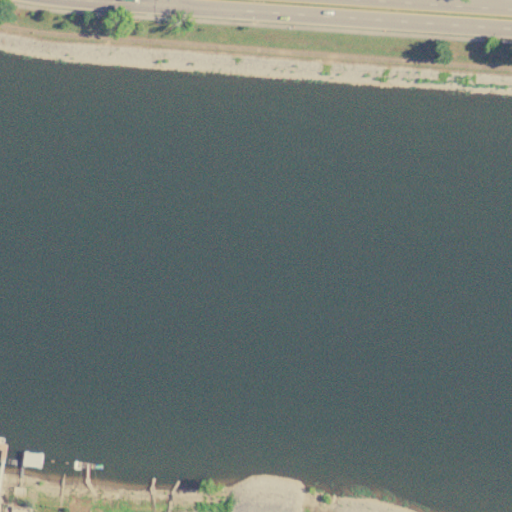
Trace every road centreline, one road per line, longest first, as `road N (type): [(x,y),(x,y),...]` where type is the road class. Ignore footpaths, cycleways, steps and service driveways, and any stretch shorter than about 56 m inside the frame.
road 1 (primary): [(251,10),(402,22)]
road 2 (primary): [(511,9),(363,0)]
